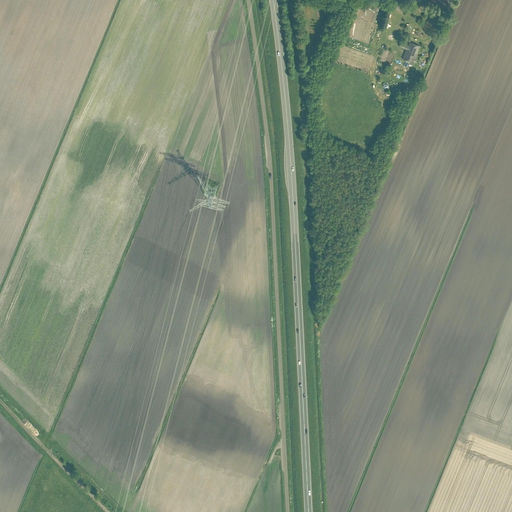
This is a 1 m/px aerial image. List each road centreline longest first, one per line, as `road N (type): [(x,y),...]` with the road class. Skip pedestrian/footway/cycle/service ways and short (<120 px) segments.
road 1 (unclassified): [(286,511),(271,188),(247,0)]
road 2 (trunk): [(308,511),(273,0)]
road 3 (track): [(0,404),(107,511)]
